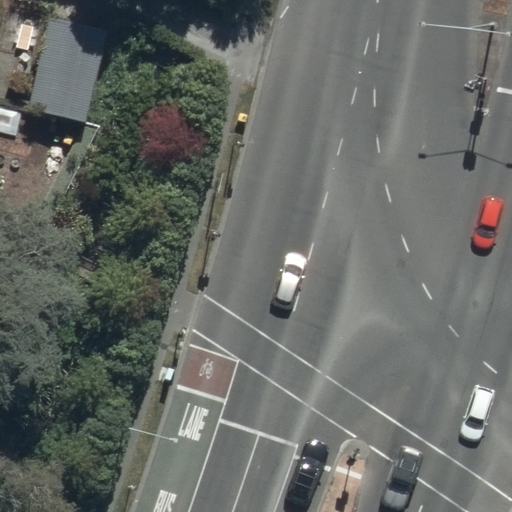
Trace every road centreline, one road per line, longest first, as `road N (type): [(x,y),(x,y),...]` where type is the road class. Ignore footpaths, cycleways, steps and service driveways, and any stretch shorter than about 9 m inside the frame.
road 1 (secondary): [(211,511),(306,241)]
road 2 (secondary): [(306,241),(364,0)]
road 3 (secondary): [(306,241),(490,337)]
road 4 (secondary): [(490,337),(425,511)]
